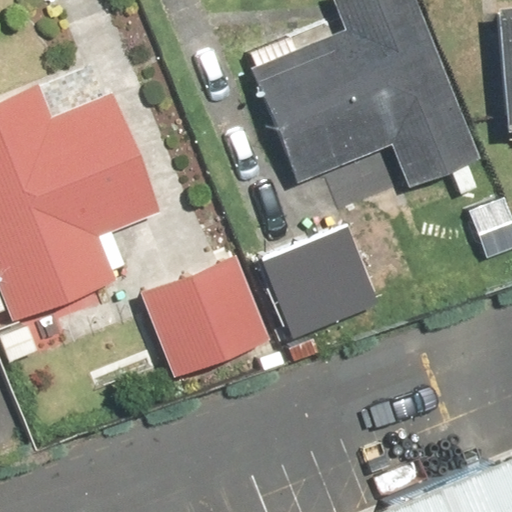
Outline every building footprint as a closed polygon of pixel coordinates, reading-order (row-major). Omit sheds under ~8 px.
[(327,0),(338,29),(242,65),(286,185),(384,149),(399,188),(470,162),(410,0),(327,0)] [(511,4),(483,6),(492,130),(511,128),(511,4)] [(34,86),(0,99),(0,313),(3,320),(113,277),(110,270),(123,265),(108,226),(151,209),(105,91),(45,114),(34,86)] [(336,221),(252,255),(286,337),(369,303),(336,221)] [(227,253),(128,290),(162,380),(261,342),(227,253)] [(511,511),(511,443),(343,511),(511,511)]
